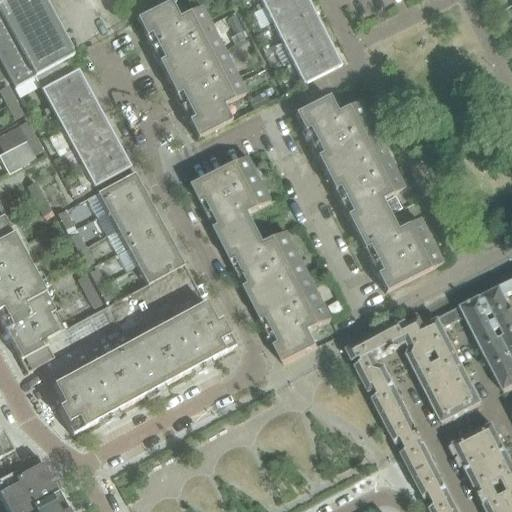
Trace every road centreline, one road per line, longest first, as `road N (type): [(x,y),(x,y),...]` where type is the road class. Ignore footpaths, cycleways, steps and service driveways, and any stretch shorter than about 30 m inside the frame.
road 1 (residential): [(74,476),(261,376),(158,180)]
road 2 (residential): [(368,322),(263,123)]
road 3 (residential): [(74,476),(42,446),(0,370)]
road 4 (residential): [(158,180),(97,67)]
